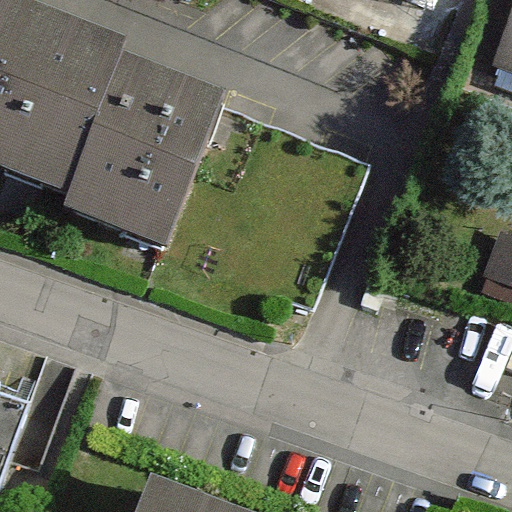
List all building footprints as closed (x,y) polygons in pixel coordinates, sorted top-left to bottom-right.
[(511,12),(479,97),(511,110),(511,12)] [(114,62),(0,20),(0,179),(62,202),(107,81),(114,62)] [(168,263),(220,123),(107,81),(62,202),(55,221),(168,263)] [(511,232),(490,280),(511,290),(511,232)] [(0,494),(27,416),(0,406),(0,494)] [(187,511),(143,495),(136,511),(187,511)]
